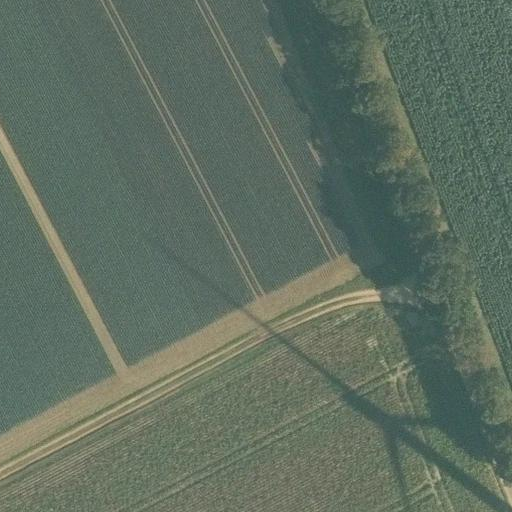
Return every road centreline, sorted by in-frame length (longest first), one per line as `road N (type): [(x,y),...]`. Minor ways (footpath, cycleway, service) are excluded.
road 1 (track): [(323,0),(511,491)]
road 2 (track): [(421,253),(0,474)]
